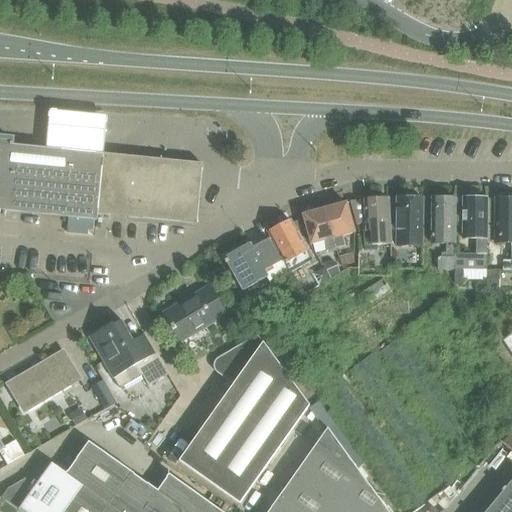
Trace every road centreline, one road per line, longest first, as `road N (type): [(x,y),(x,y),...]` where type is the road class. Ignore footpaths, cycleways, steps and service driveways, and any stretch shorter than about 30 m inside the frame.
road 1 (primary): [(511,93),(0,46)]
road 2 (unclassified): [(0,365),(288,186)]
road 3 (primary): [(0,90),(240,105)]
road 4 (residential): [(511,172),(367,164),(288,186)]
road 5 (primary): [(329,111),(511,125)]
road 6 (residential): [(367,0),(455,40),(491,36),(511,19)]
road 7 (unknown): [(0,488),(107,420)]
